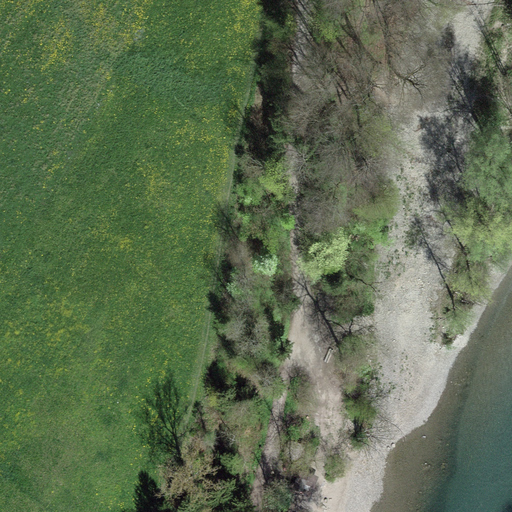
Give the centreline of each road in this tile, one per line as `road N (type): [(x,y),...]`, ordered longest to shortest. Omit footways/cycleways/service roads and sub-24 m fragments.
road 1 (track): [(304,0),(295,325)]
road 2 (track): [(295,325),(248,511)]
road 3 (track): [(295,325),(328,448)]
